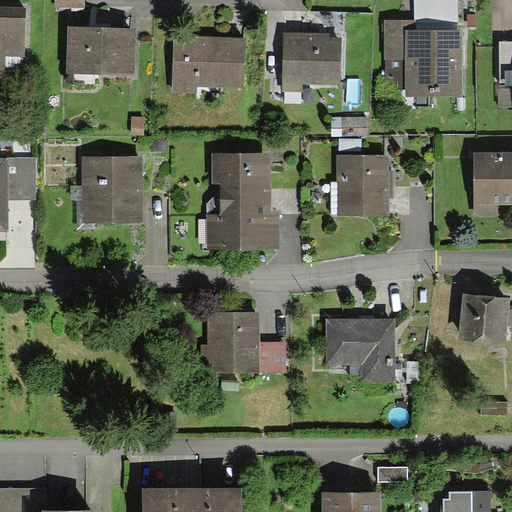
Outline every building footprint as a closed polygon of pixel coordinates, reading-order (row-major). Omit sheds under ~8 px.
[(80,0),(54,0),(54,9),(80,10),(80,0)] [(416,0),(411,0),(411,24),(411,35),(456,34),(455,0),(416,0)] [(21,11),(0,10),(0,80),(0,81),(0,58),(20,58),(21,11)] [(411,24),(382,25),(383,85),(403,84),(403,100),(458,99),(456,34),(411,35),(411,24)] [(132,33),(66,31),(65,76),(131,77),(132,33)] [(339,38),(280,37),(279,94),(298,94),(298,86),(339,86),(339,38)] [(240,42),(172,39),(170,95),(193,96),(193,88),(238,90),(240,42)] [(511,156),(472,157),(473,219),(498,218),(498,208),(511,208),(511,156)] [(266,159),(211,158),(211,188),(217,188),(217,220),(206,220),(206,251),(274,251),(274,214),(265,214),(266,159)] [(386,159),(337,158),(337,218),(386,218),(386,159)] [(30,160),(3,161),(3,203),(31,202),(30,160)] [(81,161),(83,226),(139,225),(138,160),(81,161)] [(505,303),(461,299),(457,343),(501,347),(505,303)] [(254,316),(203,316),(204,374),(255,374),(254,344),(254,316)] [(391,322),(327,322),(327,366),(360,366),(360,382),(391,382),(391,322)] [(282,344),(254,344),(255,374),(283,373),(282,344)] [(501,396),(477,397),(477,415),(502,414),(501,396)] [(408,470),(375,470),(375,485),(408,484),(408,470)] [(0,488),(0,511),(44,511),(47,511),(47,488),(0,488)] [(237,511),(237,493),(140,493),(140,511),(237,511)] [(374,511),(375,497),(320,498),(319,511),(374,511)] [(485,511),(485,497),(441,497),(441,511),(485,511)]
